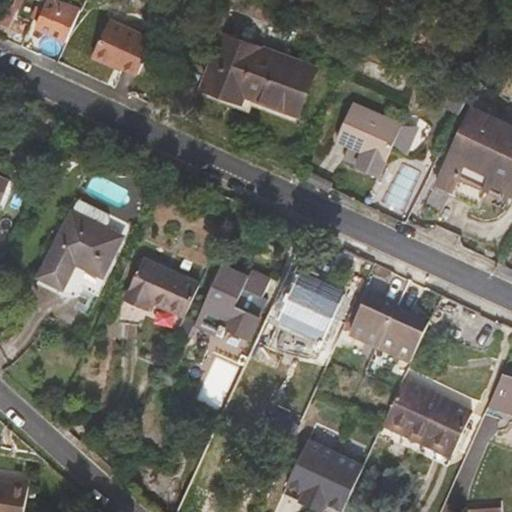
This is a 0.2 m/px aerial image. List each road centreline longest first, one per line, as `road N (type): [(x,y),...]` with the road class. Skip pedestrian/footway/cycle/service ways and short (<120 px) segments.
road 1 (residential): [(511,298),(0,62)]
road 2 (residential): [(133,511),(0,395)]
